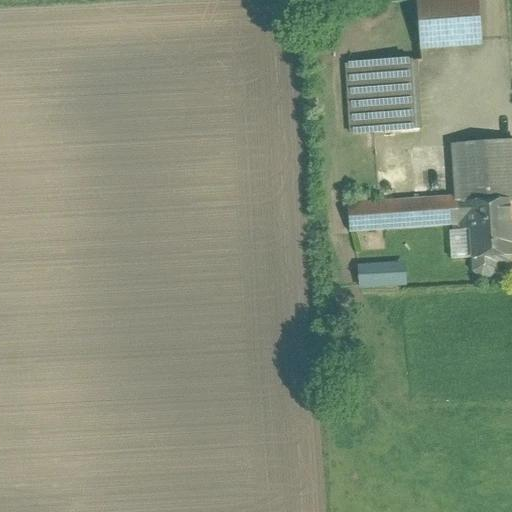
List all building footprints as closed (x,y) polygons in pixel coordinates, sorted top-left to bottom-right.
[(484,0),(422,0),(427,49),(488,44),(484,0)] [(417,56),(351,62),(357,134),(423,128),(417,56)] [(511,141),(456,146),(460,195),(463,223),(477,222),(481,276),(503,274),(502,262),(511,261),(511,141)] [(460,195),(354,203),(356,232),(463,223),(460,195)] [(399,261),(363,264),(365,287),(401,284),(399,261)]
